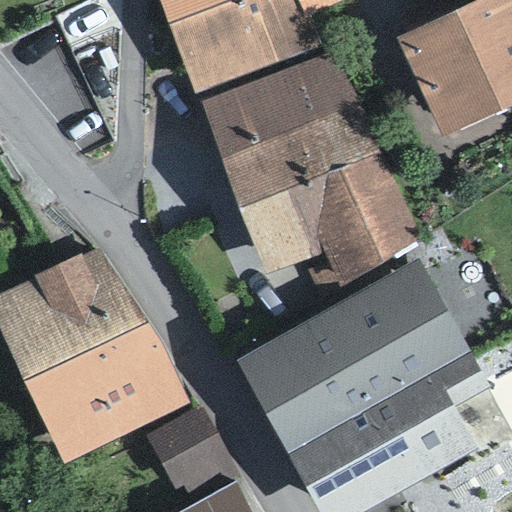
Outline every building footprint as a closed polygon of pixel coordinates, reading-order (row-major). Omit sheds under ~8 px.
[(284,58),(317,43),(300,0),(224,0),(187,14),(176,19),(188,53),(200,48),(209,74),(280,48),(284,58)] [(181,0),(187,14),(224,0),(181,0)] [(301,0),(305,11),(329,0),(301,0)] [(440,0),(406,16),(451,112),(511,82),(511,17),(505,3),(465,22),(454,0),(440,0)] [(334,61),(217,102),(234,151),(358,105),(334,61)] [(345,277),(415,237),(358,105),(234,151),(273,250),(324,230),(335,258),(312,267),(326,296),(347,281),(345,277)] [(389,253),(405,278),(452,254),(439,228),(420,236),(389,253)] [(119,347),(122,357),(157,343),(103,254),(102,258),(81,268),(78,262),(3,296),(39,373),(42,382),(119,347)] [(446,272),(461,302),(484,291),(469,261),(446,272)] [(391,287),(259,361),(301,443),(415,379),(436,367),(391,287)] [(163,401),(180,393),(157,343),(122,357),(119,347),(42,382),(71,444),(138,413),(142,422),(167,410),(163,401)] [(493,420),(457,355),(436,367),(415,379),(301,443),(338,507),(460,440),(472,461),(511,438),(499,417),(493,420)] [(158,437),(196,497),(232,477),(199,415),(158,437)] [(262,511),(240,476),(177,510),(178,511),(262,511)]
